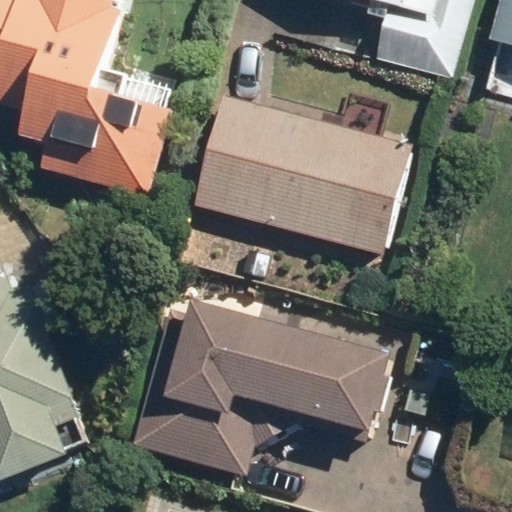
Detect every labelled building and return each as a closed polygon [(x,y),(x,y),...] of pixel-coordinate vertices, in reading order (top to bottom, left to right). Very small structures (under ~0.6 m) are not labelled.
[(18,0),(0,0),(0,68),(1,69),(0,74),(0,105),(33,114),(26,140),(54,147),(48,171),(154,199),(177,111),(101,91),(123,9),(114,7),(116,0),(20,0),(18,0)] [(371,0),(388,4),(373,60),(449,81),(470,0),(371,0)] [(511,0),(506,0),(496,41),(511,45),(511,0)] [(198,208),(387,255),(415,146),(226,98),(198,208)] [(0,464),(9,486),(78,458),(65,428),(92,417),(36,282),(14,291),(0,256),(0,464)] [(245,474),(264,405),(384,436),(405,356),(200,302),(196,316),(167,309),(131,445),(245,474)]
